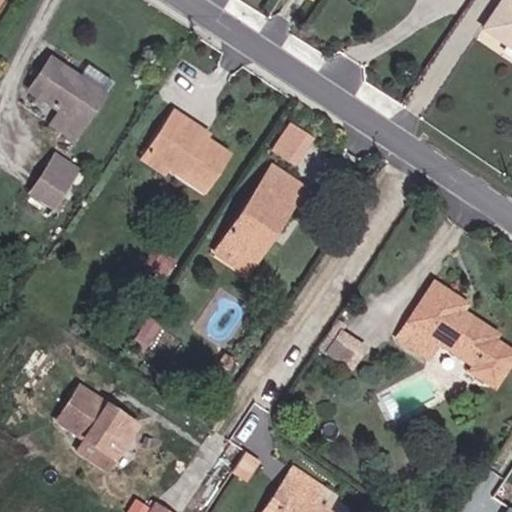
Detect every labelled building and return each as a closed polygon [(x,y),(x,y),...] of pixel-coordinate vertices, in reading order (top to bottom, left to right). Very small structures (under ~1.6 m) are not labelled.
[(511,37),(511,0),(494,0),(482,17),(511,37)] [(22,76),(35,85),(57,52),(43,43),(22,76)] [(40,110),(67,128),(100,81),(57,52),(35,85),(50,95),(40,110)] [(195,183),(219,146),(185,122),(187,118),(167,105),(135,153),(153,165),(158,158),(195,183)] [(283,147),(298,122),(283,113),(268,137),(283,147)] [(22,178),(46,194),(69,157),(46,142),(22,178)] [(214,233),(248,253),(284,195),(276,192),(289,173),(262,157),(214,233)] [(276,192),(284,195),(295,177),(289,173),(276,192)] [(240,266),(248,253),(214,233),(206,245),(240,266)] [(464,287),(430,265),(395,324),(422,341),(433,323),(447,332),(471,347),(467,354),(491,369),(511,335),(489,321),(493,315),(468,300),(460,295),(464,287)] [(141,330),(149,318),(136,310),(128,322),(141,330)] [(316,336),(341,351),(349,338),(332,326),(339,315),(333,311),(316,336)] [(132,421),(77,384),(55,419),(82,437),(73,451),(102,469),(132,421)] [(234,480),(252,453),(239,444),(221,472),(234,480)] [(340,511),(342,509),(314,492),(323,476),(289,457),(280,473),(292,480),(272,511),(340,511)] [(258,508),(264,511),(272,511),(292,480),(280,473),(258,508)] [(130,510),(139,498),(126,489),(118,502),(130,510)] [(170,511),(171,511),(143,494),(131,511),(170,511)] [(493,511),(511,511),(511,506),(501,499),(493,511)]
